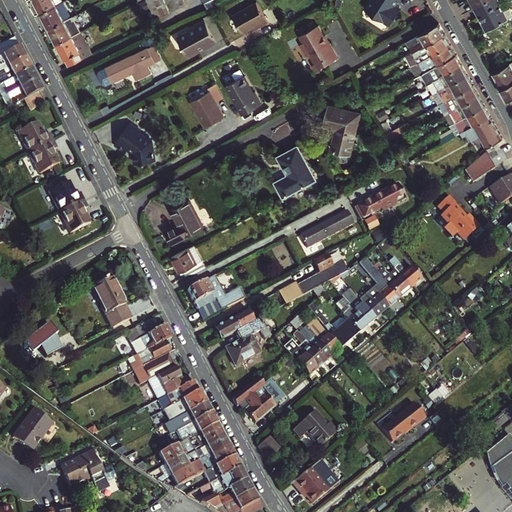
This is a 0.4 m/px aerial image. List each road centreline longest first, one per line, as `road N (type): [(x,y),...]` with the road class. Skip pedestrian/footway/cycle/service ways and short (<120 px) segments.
road 1 (residential): [(130,231),(277,511)]
road 2 (residential): [(10,0),(130,231)]
road 3 (tertiary): [(511,129),(440,0)]
road 4 (residential): [(130,231),(10,292)]
